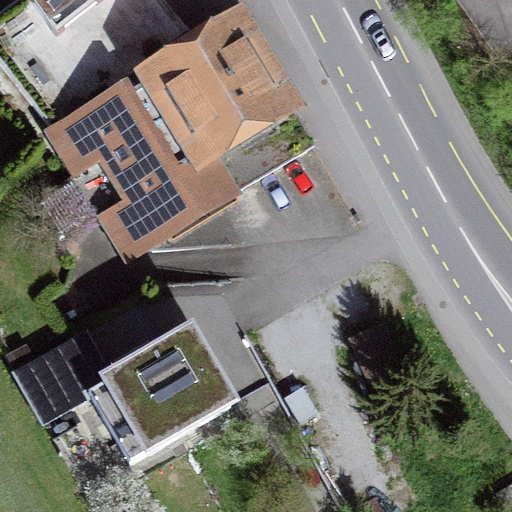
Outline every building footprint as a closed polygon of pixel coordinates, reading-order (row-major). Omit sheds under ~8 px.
[(26,0),(55,37),(103,0),(26,0)] [(159,78),(227,192),(302,148),(280,112),(293,104),(246,26),(159,78)] [(227,192),(159,78),(56,140),(125,253),(227,192)] [(351,342),(372,388),(401,374),(380,329),(351,342)] [(85,337),(14,375),(42,425),(91,399),(89,397),(111,384),(85,337)] [(112,378),(115,382),(111,384),(89,397),(91,399),(129,467),(230,409),(189,339),(164,354),(161,349),(112,378)]
